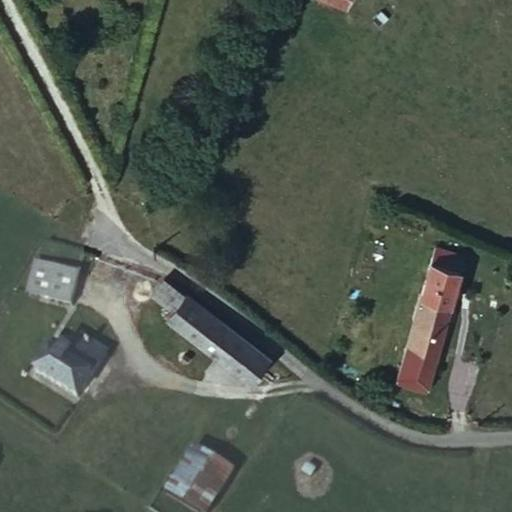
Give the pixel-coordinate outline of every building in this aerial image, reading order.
[(410,0),(351,0),(421,30),(432,9),(410,0)] [(446,268),(475,275),(479,259),(451,251),(446,268)] [(83,272),(32,265),(30,293),(80,299),(83,272)] [(438,301),(467,309),(475,275),(446,268),(438,301)] [(185,295),(162,278),(150,293),(172,311),(185,295)] [(267,355),(185,295),(172,311),(165,319),(247,382),(267,355)] [(430,329),(460,337),(467,309),(438,301),(430,329)] [(419,372),(414,390),(444,399),(460,337),(430,329),(419,372)] [(56,342),(48,352),(71,370),(86,352),(82,348),(75,357),(56,342)] [(48,352),(33,369),(74,404),(90,386),(71,370),(48,352)] [(71,370),(90,386),(106,368),(86,352),(71,370)] [(404,388),(414,390),(419,372),(406,370),(404,388)] [(205,511),(230,471),(191,447),(163,494),(193,511),(205,511)]
